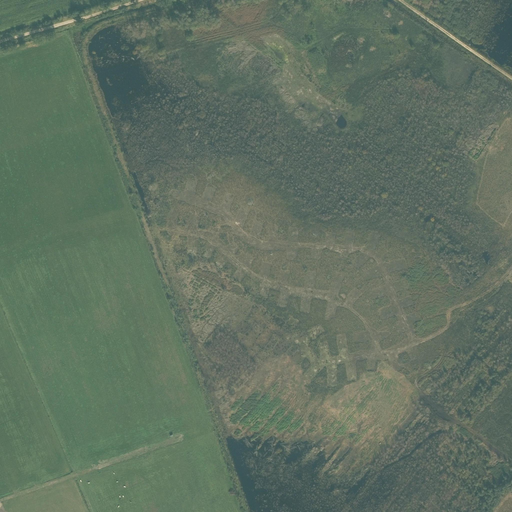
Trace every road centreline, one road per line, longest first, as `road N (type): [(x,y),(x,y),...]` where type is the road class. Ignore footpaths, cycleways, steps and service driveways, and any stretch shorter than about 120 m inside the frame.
road 1 (track): [(511,271),(464,311),(442,360),(415,383),(446,418),(511,462)]
road 2 (track): [(0,41),(138,0)]
road 3 (track): [(511,79),(400,0)]
